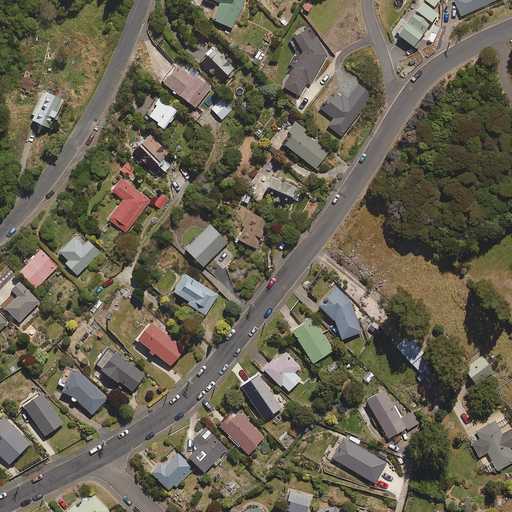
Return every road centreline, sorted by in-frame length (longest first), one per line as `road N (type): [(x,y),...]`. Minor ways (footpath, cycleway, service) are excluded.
road 1 (residential): [(89,456),(178,407),(199,386),(327,224),(397,112)]
road 2 (unclassified): [(0,233),(92,112),(143,0)]
road 3 (residential): [(397,112),(446,60),(511,28)]
